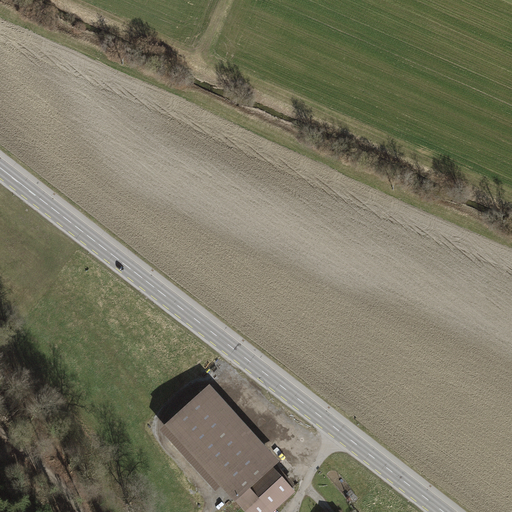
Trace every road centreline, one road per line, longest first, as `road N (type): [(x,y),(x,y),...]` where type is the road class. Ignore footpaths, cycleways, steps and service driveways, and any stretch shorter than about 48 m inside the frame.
road 1 (primary): [(0,167),(442,511)]
road 2 (track): [(208,511),(212,493),(155,426),(212,377),(311,472)]
